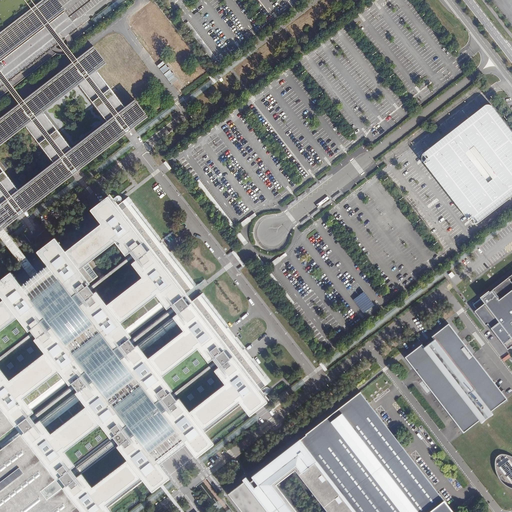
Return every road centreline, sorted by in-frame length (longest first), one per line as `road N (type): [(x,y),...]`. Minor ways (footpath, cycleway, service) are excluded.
road 1 (unknown): [(0,294),(145,511)]
road 2 (unknown): [(400,386),(391,408),(451,493),(477,485)]
